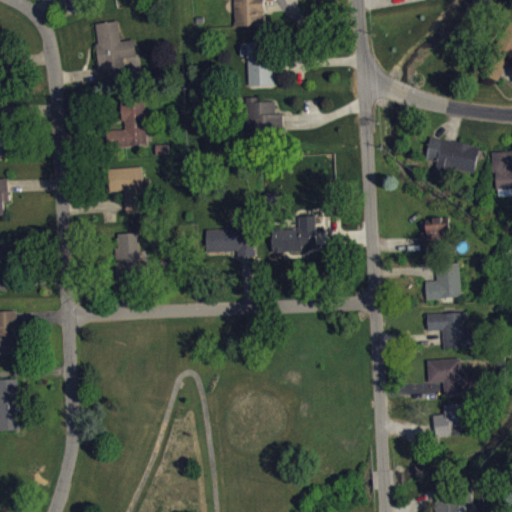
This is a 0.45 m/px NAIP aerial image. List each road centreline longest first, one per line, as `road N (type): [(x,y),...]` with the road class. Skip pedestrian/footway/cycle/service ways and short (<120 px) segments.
road 1 (residential): [(54,511),(71,449),(59,98),(45,26),(16,0)]
road 2 (residential): [(384,468),(359,0)]
road 3 (residential): [(69,313),(374,300)]
